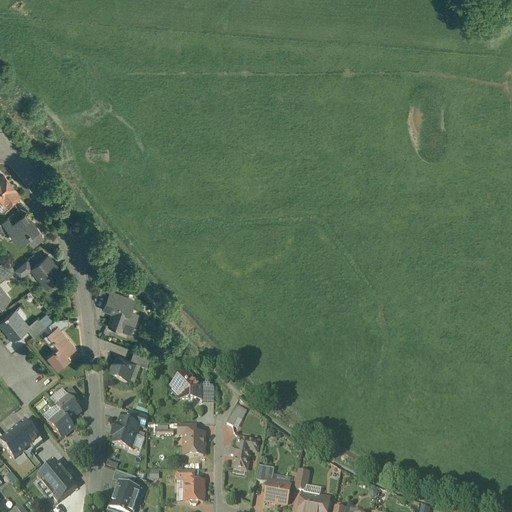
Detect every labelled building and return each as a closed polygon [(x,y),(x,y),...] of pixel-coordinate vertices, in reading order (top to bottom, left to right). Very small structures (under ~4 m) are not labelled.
[(3,176),(0,178),(0,204),(8,198),(11,202),(19,196),(3,176)] [(11,217),(16,223),(24,217),(19,211),(11,217)] [(14,226),(8,231),(9,231),(13,237),(16,234),(21,240),(25,237),(33,246),(44,237),(31,222),(32,221),(28,215),(14,226)] [(8,219),(0,225),(0,234),(2,237),(9,231),(8,231),(14,226),(8,219)] [(48,255),(32,269),(47,288),(63,275),(48,255)] [(6,260),(0,265),(0,283),(15,271),(15,270),(6,260)] [(26,260),(15,270),(15,271),(21,277),(30,270),(28,268),(31,266),(26,260)] [(117,284),(104,279),(99,294),(100,294),(108,297),(110,292),(114,293),(117,284)] [(0,287),(0,307),(10,300),(0,287)] [(114,293),(110,292),(108,297),(104,309),(111,311),(111,310),(115,312),(112,320),(111,321),(110,325),(109,326),(114,328),(114,329),(116,330),(116,329),(121,330),(131,333),(132,332),(129,331),(134,317),(130,316),(130,315),(129,312),(128,312),(132,300),(114,293)] [(13,312),(8,316),(5,317),(6,318),(0,323),(0,324),(13,341),(27,329),(13,312)] [(38,318),(33,322),(36,326),(29,332),(34,338),(46,328),(38,318)] [(68,319),(56,320),(49,326),(53,330),(58,326),(61,330),(66,326),(69,326),(68,319)] [(61,330),(58,326),(53,330),(48,334),(54,340),(53,341),(54,342),(55,342),(60,348),(47,358),(58,370),(71,360),(67,356),(76,349),(61,330)] [(18,347),(26,344),(24,338),(16,341),(18,347)] [(148,356),(134,352),(130,362),(135,363),(134,368),(148,373),(148,356)] [(130,362),(118,357),(117,358),(118,358),(114,367),(110,379),(127,385),(134,368),(135,363),(130,362)] [(201,390),(186,374),(179,380),(181,383),(175,389),(180,394),(180,401),(181,402),(189,402),(190,401),(192,401),(193,402),(197,402),(198,401),(200,401),(201,390)] [(214,391),(206,384),(201,390),(200,401),(200,402),(202,404),(214,404),(214,391)] [(80,401),(71,389),(64,395),(67,398),(74,406),(80,401)] [(80,413),(74,406),(67,398),(55,407),(61,414),(68,423),(80,413)] [(244,417),(234,412),(235,410),(227,426),(233,429),(237,421),(241,423),(244,417)] [(147,419),(129,413),(126,422),(138,427),(138,428),(144,429),(147,419)] [(68,423),(61,414),(49,424),(62,440),(74,430),(68,423)] [(126,422),(120,420),(118,427),(115,426),(111,436),(115,437),(112,444),(132,451),(136,440),(134,440),(138,428),(138,427),(126,422)] [(0,443),(14,460),(29,448),(32,451),(43,443),(25,421),(24,422),(11,433),(10,432),(2,439),(3,439),(0,441),(0,443)] [(195,427),(178,427),(178,438),(184,438),(193,438),(193,436),(195,436),(195,427)] [(193,438),(184,438),(184,458),(203,458),(203,436),(195,436),(193,436),(193,438)] [(258,445),(239,441),(236,453),(232,452),(231,457),(235,458),(233,470),(246,473),(250,454),(256,455),(258,445)] [(76,445),(65,454),(71,461),(81,452),(76,445)] [(36,478),(57,504),(77,489),(55,462),(36,478)] [(274,471),(259,468),(256,483),(265,485),(266,478),(272,479),(274,471)] [(151,480),(160,480),(160,472),(151,472),(151,480)] [(136,480),(116,473),(113,482),(118,484),(119,484),(133,489),(136,480)] [(195,473),(177,473),(176,483),(185,483),(194,483),(195,473)] [(308,475),(299,474),(295,491),(305,493),(308,475)] [(194,483),(185,483),(185,504),(190,504),(190,506),(191,507),(196,507),(198,506),(198,504),(203,504),(203,497),(204,496),(204,492),(203,491),(203,483),(194,483)] [(133,489),(119,484),(118,484),(115,495),(116,496),(110,511),(133,511),(138,500),(136,500),(139,491),(133,489)] [(290,489),(268,484),(264,503),(287,507),(290,489)] [(326,511),(329,502),(302,497),(299,511),(326,511)]
